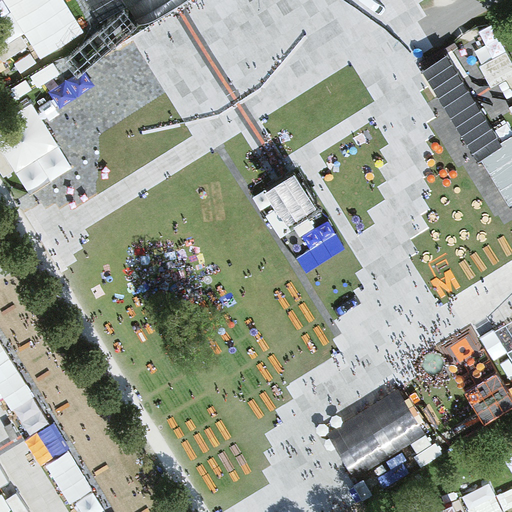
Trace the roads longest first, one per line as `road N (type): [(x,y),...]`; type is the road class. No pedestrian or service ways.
road 1 (track): [(294,511),(511,376),(511,72),(466,0)]
road 2 (track): [(34,256),(207,511)]
